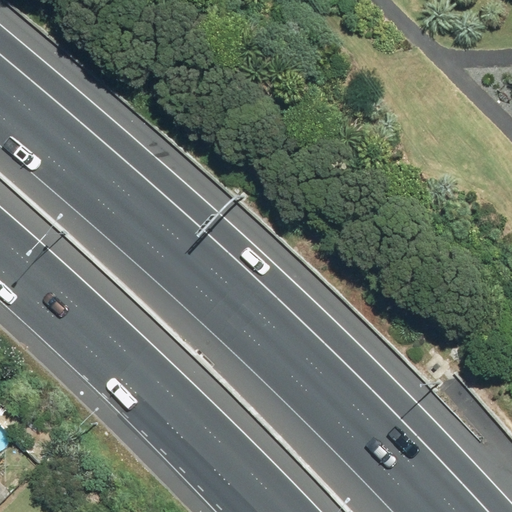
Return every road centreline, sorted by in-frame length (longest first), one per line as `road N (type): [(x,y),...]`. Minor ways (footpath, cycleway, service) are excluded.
road 1 (motorway): [(0,108),(295,366),(436,511)]
road 2 (motorway): [(258,511),(0,269)]
